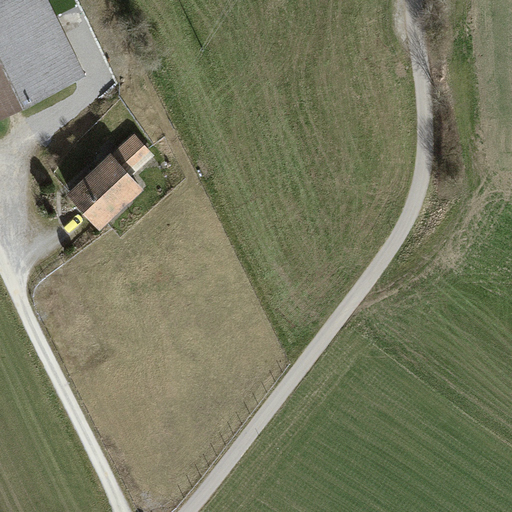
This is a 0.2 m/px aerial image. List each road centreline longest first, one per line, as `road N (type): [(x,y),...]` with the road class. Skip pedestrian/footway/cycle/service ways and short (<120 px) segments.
road 1 (track): [(190,511),(304,380),(417,228),(431,161),(417,0)]
road 2 (track): [(0,265),(119,511)]
